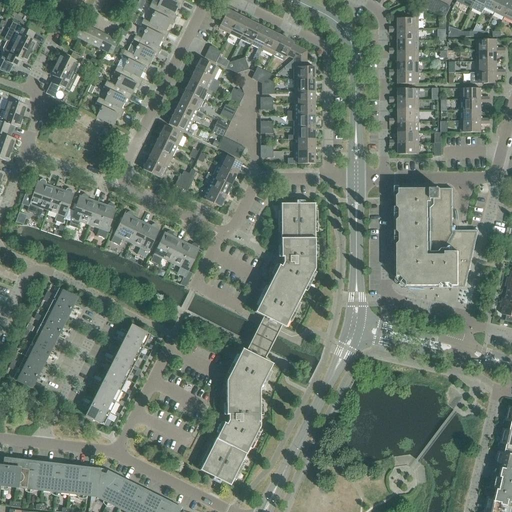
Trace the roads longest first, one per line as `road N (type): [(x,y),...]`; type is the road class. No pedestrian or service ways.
road 1 (residential): [(34,448),(105,306),(29,267)]
road 2 (residential): [(328,177),(327,50),(227,0)]
road 3 (residential): [(131,191),(121,175),(210,0)]
road 4 (tertiary): [(355,176),(351,49),(336,25),(290,0)]
road 5 (residential): [(469,320),(388,299),(384,176)]
road 6 (residential): [(384,176),(383,14),(355,0)]
road 7 (residential): [(384,176),(494,172),(511,113)]
road 8 (tertiary): [(353,325),(355,176)]
road 9 (tertiary): [(325,387),(265,511)]
road 10 (residential): [(221,236),(238,224),(261,181),(328,177)]
road 11 (residential): [(230,511),(116,454)]
road 12 (residential): [(469,511),(496,387)]
road 13 (residential): [(116,454),(171,340)]
